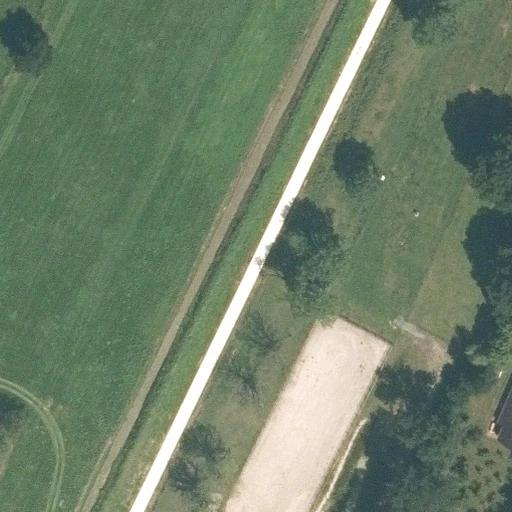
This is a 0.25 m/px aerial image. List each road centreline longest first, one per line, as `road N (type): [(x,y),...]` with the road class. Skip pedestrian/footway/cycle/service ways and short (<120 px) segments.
road 1 (unclassified): [(383,0),(135,511)]
road 2 (unclassified): [(459,369),(511,260)]
